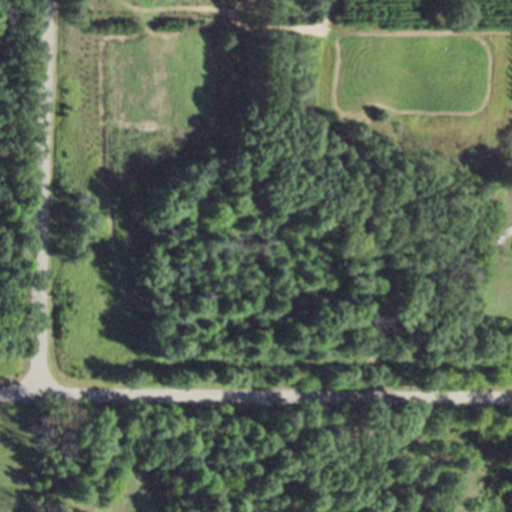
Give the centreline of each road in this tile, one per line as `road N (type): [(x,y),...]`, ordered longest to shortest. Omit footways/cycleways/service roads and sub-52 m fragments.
road 1 (residential): [(511,396),(0,392)]
road 2 (residential): [(38,393),(47,0)]
